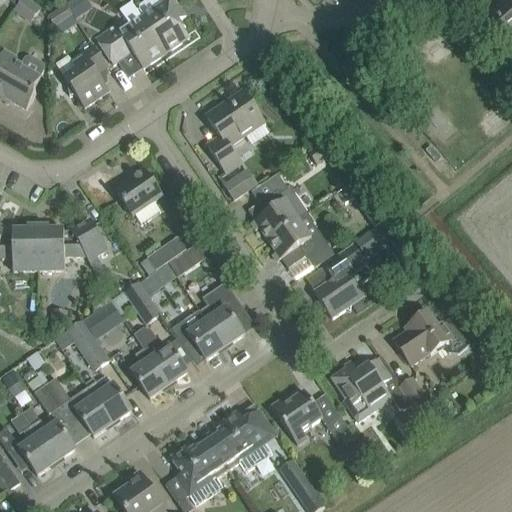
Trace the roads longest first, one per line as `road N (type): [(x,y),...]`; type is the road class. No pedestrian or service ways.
road 1 (residential): [(23,511),(294,331),(143,117)]
road 2 (residential): [(282,25),(449,0)]
road 3 (residential): [(0,157),(25,173),(47,175),(143,117)]
